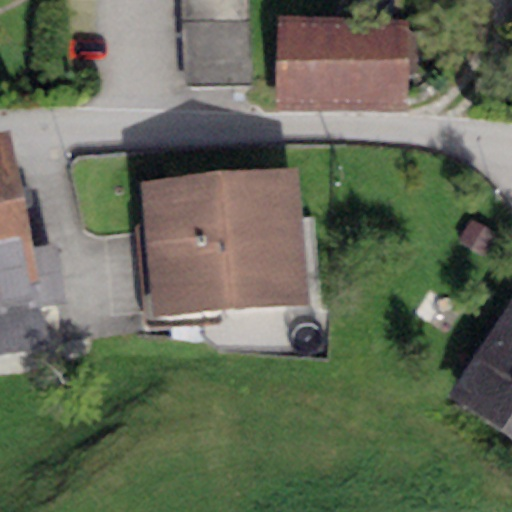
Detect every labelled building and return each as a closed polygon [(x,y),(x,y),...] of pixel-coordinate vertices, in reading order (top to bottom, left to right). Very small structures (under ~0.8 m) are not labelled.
[(244,0),(176,0),(183,106),(251,102),(244,0)] [(402,41),(270,40),(269,122),(401,123),(402,41)] [(0,307),(32,302),(8,153),(0,154),(0,307)] [(291,187),(141,201),(154,337),(303,323),(291,187)] [(511,336),(455,416),(511,457),(511,336)]
